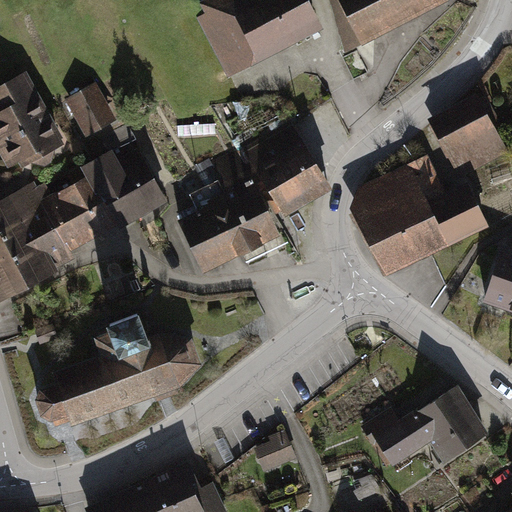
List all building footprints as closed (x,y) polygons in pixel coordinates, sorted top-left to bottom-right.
[(308,0),(234,0),(200,18),(228,72),(321,24),(308,0)] [(348,0),(368,37),(440,0),(348,0)] [(25,65),(0,78),(0,111),(26,160),(65,139),(25,65)] [(97,73),(69,88),(91,126),(118,111),(97,73)] [(480,99),(437,120),(461,167),(504,146),(480,99)] [(228,193),(180,217),(208,272),(286,232),(274,209),(328,181),(296,119),(212,162),(228,193)] [(39,172),(0,191),(0,282),(6,279),(12,291),(62,266),(54,251),(105,224),(111,236),(170,206),(139,146),(124,154),(119,143),(81,162),(86,171),(48,191),(39,172)] [(367,217),(390,266),(483,222),(467,189),(447,198),(429,161),(365,191),(375,213),(367,217)] [(511,250),(504,248),(487,299),(511,307),(511,250)] [(122,349),(55,374),(60,385),(44,391),(39,400),(45,415),(54,420),(65,416),(71,414),(73,421),(175,386),(199,359),(189,338),(158,332),(146,336),(139,315),(113,325),(122,349)] [(390,409),(367,423),(389,457),(424,435),(442,463),(487,435),(454,384),(397,420),(390,409)] [(283,435),(259,446),(269,469),(294,458),(283,435)] [(90,504),(93,511),(210,511),(222,507),(211,482),(198,487),(187,462),(90,504)]
